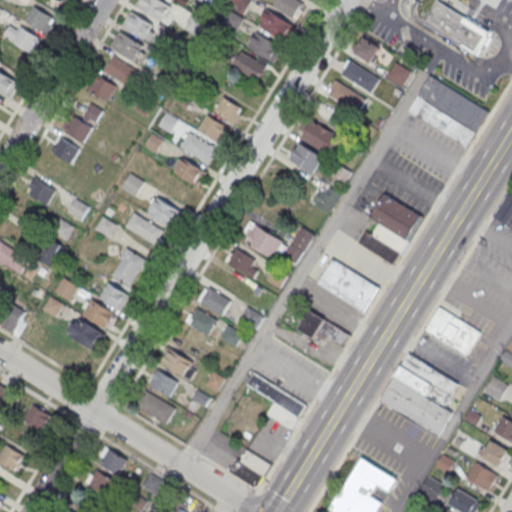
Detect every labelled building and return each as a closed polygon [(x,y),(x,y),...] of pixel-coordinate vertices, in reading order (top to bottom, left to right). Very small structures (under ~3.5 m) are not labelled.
[(137,4),(139,0),(163,0),(171,5),(162,19),(137,4)] [(244,14),(252,0),(232,0),(230,5),(244,14)] [(274,4),(276,0),(299,0),(303,2),(294,17),(274,4)] [(493,35),(440,2),(427,22),(461,43),(460,46),(479,58),(493,35)] [(25,19),(34,5),(54,17),(45,32),(25,19)] [(237,30),(244,17),(229,9),(222,22),(237,30)] [(123,24),(132,10),(157,26),(148,40),(123,24)] [(296,24),(266,10),(259,25),(288,40),(296,24)] [(3,35),(10,24),(19,29),(20,25),(40,37),(31,52),(3,35)] [(110,44),(118,30),(143,46),(135,60),(110,44)] [(248,47),(276,61),(284,45),(256,31),(248,47)] [(382,47),(364,36),(354,52),(372,63),(382,47)] [(270,63),(243,48),(233,65),(260,81),(270,63)] [(105,68),(113,54),(138,70),(130,84),(105,68)] [(342,73),(351,59),(380,77),(371,91),(342,73)] [(387,76),(403,86),(413,71),(397,60),(387,76)] [(0,89),(0,70),(20,83),(11,97),(0,89)] [(87,85),(107,101),(117,87),(98,72),(87,85)] [(489,111),(430,75),(409,109),(467,145),(489,111)] [(329,94),(338,79),(367,98),(359,112),(329,94)] [(215,110),(224,95),(244,108),(235,122),(215,110)] [(318,108),(337,132),(348,123),(330,99),(318,108)] [(81,118),(72,112),(62,128),(84,141),(103,110),(90,102),(81,118)] [(179,120),(167,112),(159,125),(171,132),(179,120)] [(199,127),(208,113),(232,128),(223,142),(199,127)] [(297,133),(328,154),(339,137),(308,117),(297,133)] [(179,146),(210,164),(220,148),(189,130),(179,146)] [(145,144),(157,151),(164,139),(153,132),(145,144)] [(81,148),(60,136),(52,151),(72,163),(81,148)] [(315,174),(326,157),(302,141),(291,157),(315,174)] [(175,170),(184,156),(207,171),(199,185),(175,170)] [(136,196),(145,180),(130,172),(121,188),(136,196)] [(57,190),(35,177),(26,191),(48,205),(57,190)] [(331,213),(342,194),(323,182),(312,201),(331,213)] [(511,194),(507,192),(493,215),(495,216),(511,226),(511,194)] [(386,193),(370,217),(379,222),(372,234),(366,230),(359,241),(394,263),(424,217),(386,193)] [(149,211),(158,197),(178,209),(169,224),(149,211)] [(68,212),(82,219),(90,205),(75,198),(68,212)] [(168,231),(134,212),(126,226),(160,246),(168,231)] [(96,229),(110,237),(118,223),(103,215),(96,229)] [(76,226),(62,217),(54,231),(67,240),(76,226)] [(276,257),(285,237),(250,221),(241,241),(276,257)] [(311,237),(297,230),(284,258),(299,265),(311,237)] [(39,256),(54,267),(67,248),(51,237),(39,256)] [(0,238),(0,258),(13,267),(21,252),(0,239),(0,238)] [(253,277),(262,263),(236,246),(227,260),(253,277)] [(148,259),(126,247),(112,275),(134,286),(148,259)] [(319,281),(333,258),(380,287),(366,310),(319,281)] [(55,291),(71,300),(80,285),(64,276),(55,291)] [(121,310),(131,296),(112,281),(101,295),(121,310)] [(201,302),(201,301),(198,299),(206,287),(208,289),(210,287),(232,300),(223,315),(201,302)] [(45,309),(57,315),(62,303),(50,298),(45,309)] [(82,313),(106,327),(115,312),(91,298),(82,313)] [(1,325),(15,332),(26,310),(12,304),(1,325)] [(219,321),(197,306),(186,320),(208,336),(219,321)] [(482,331),(469,323),(440,306),(427,329),(468,356),(482,331)] [(352,333),(308,310),(298,328),(317,338),(320,333),(345,346),(352,333)] [(102,333),(77,316),(67,331),(93,348),(102,333)] [(236,345),(243,333),(228,324),(221,336),(236,345)] [(190,378),(201,361),(172,343),(161,361),(190,378)] [(466,388),(412,353),(382,400),(440,435),(466,388)] [(170,396),(179,381),(158,368),(149,383),(170,396)] [(254,371),(247,383),(276,400),(268,412),(293,428),(308,404),(254,371)] [(501,400),(510,384),(494,375),(485,391),(501,400)] [(166,424),(176,408),(147,389),(136,405),(166,424)] [(51,414),(33,402),(23,419),(41,430),(51,414)] [(511,440),(511,420),(502,415),(494,432),(511,440)] [(482,454),(501,466),(511,450),(492,438),(482,454)] [(26,454),(7,443),(0,454),(0,460),(16,470),(26,454)] [(119,474),(128,459),(108,446),(98,461),(119,474)] [(271,463),(247,449),(240,461),(238,459),(231,471),(255,485),(259,483),(271,463)] [(436,465),(448,473),(456,460),(444,453),(436,465)] [(327,511),(337,497),(362,459),(396,482),(388,493),(377,485),(371,495),(370,496),(382,505),(377,511),(327,511)] [(467,476),(491,491),(501,475),(477,460),(467,476)] [(116,481),(97,467),(87,482),(105,496),(116,481)] [(150,472),(165,481),(156,494),(142,485),(150,472)] [(446,484),(429,474),(419,492),(436,502),(446,484)] [(463,511),(476,511),(483,502),(458,487),(449,503),(463,511)]
